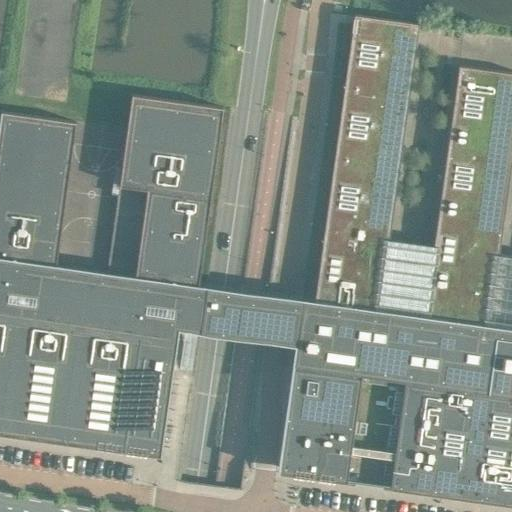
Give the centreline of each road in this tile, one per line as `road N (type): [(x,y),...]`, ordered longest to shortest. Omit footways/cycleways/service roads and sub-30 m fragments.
road 1 (unclassified): [(323,0),(259,510)]
road 2 (tertiary): [(192,511),(263,10)]
